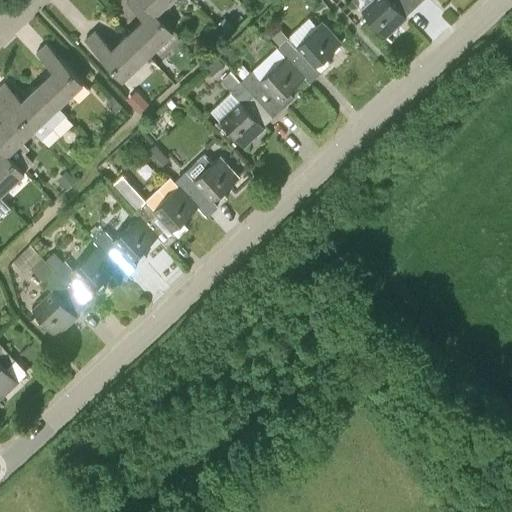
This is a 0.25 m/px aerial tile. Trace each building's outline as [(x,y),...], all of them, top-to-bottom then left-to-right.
[(143,18),(128,33),(149,55),(176,30),(160,13),(158,14),(144,0),(126,0),(143,18)] [(144,0),(158,14),(160,13),(173,1),(187,3),(189,0),(144,0)] [(415,5),(410,0),(370,0),(362,9),(386,36),(406,17),(405,15),(415,5)] [(231,26),(225,18),(215,26),(221,33),(231,26)] [(277,47),(285,56),(304,76),(310,82),(311,81),(310,81),(321,71),(316,65),(342,41),(323,20),(297,45),(289,36),(288,37),(279,45),(277,47)] [(271,36),(279,45),(288,37),(280,29),(271,36)] [(149,55),(128,33),(112,47),(96,30),(85,39),(124,77),(149,55)] [(86,82),(46,42),(36,52),(53,70),(38,84),(59,107),(86,82)] [(216,56),(203,67),(210,74),(222,63),(216,56)] [(279,100),(304,76),(285,56),(260,79),(252,70),(241,80),(274,115),(284,105),(279,100)] [(222,78),(232,89),(241,81),(231,70),(222,78)] [(263,124),(274,115),(241,80),(241,81),(232,89),(230,91),(239,100),(220,119),(244,145),(265,126),(263,124)] [(59,107),(38,84),(22,99),(6,81),(0,86),(0,94),(34,131),(42,139),(54,128),(52,126),(65,113),(59,107)] [(0,113),(3,117),(0,120),(0,145),(24,170),(25,169),(33,162),(24,152),(28,148),(23,142),(34,131),(0,94),(0,113)] [(116,112),(122,106),(113,96),(107,102),(116,112)] [(171,99),(166,102),(172,108),(176,105),(171,99)] [(150,149),(164,165),(169,160),(156,144),(150,149)] [(24,170),(0,145),(0,195),(1,196),(27,171),(25,169),(24,170)] [(179,185),(198,206),(207,216),(208,215),(208,214),(218,205),(213,199),(239,175),(220,154),(211,162),(203,154),(176,180),(180,184),(179,185)] [(56,179),(65,189),(75,179),(66,169),(56,179)] [(121,193),(136,210),(145,202),(130,185),(121,193)] [(198,206),(179,185),(155,207),(148,199),(145,202),(136,210),(138,213),(137,214),(157,235),(167,246),(168,245),(167,244),(178,234),(173,229),(198,206)] [(0,216),(10,206),(1,196),(0,195),(0,216)] [(100,246),(117,265),(126,275),(127,274),(137,264),(132,259),(157,235),(137,214),(114,236),(106,228),(94,239),(100,246)] [(31,267),(42,256),(31,244),(30,244),(13,260),(23,270),(28,264),(31,267)] [(64,264),(61,261),(53,269),(86,304),(97,294),(92,288),(117,265),(100,246),(74,270),(67,262),(64,264)] [(53,253),(46,260),(46,261),(53,269),(61,261),(53,253)] [(46,261),(46,260),(42,256),(31,267),(52,291),(34,308),(57,334),(75,317),(74,314),(86,304),(53,269),(46,261)] [(0,397),(19,380),(7,367),(15,359),(0,342),(0,397)]
